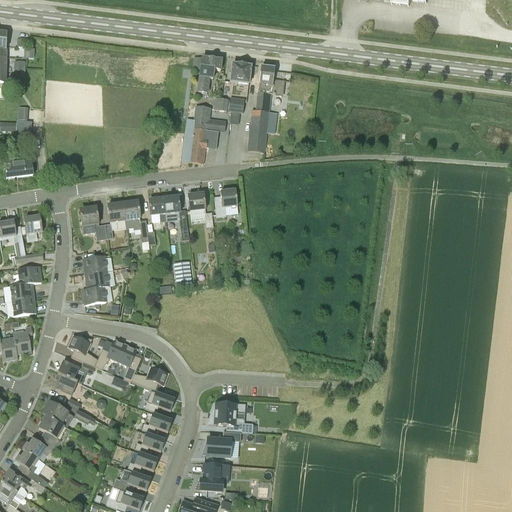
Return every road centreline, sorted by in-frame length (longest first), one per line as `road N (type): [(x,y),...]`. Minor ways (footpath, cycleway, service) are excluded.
road 1 (primary): [(511,76),(0,12)]
road 2 (track): [(285,383),(349,386),(368,370),(399,158)]
road 3 (unclassified): [(261,165),(389,157),(511,166)]
road 4 (residential): [(58,194),(261,165)]
road 5 (residential): [(52,321),(146,339),(188,387)]
road 6 (residential): [(188,387),(187,428),(158,511)]
road 7 (residential): [(52,321),(64,256),(58,194)]
